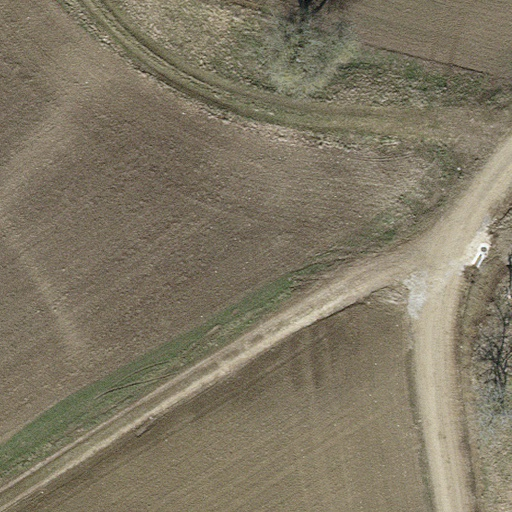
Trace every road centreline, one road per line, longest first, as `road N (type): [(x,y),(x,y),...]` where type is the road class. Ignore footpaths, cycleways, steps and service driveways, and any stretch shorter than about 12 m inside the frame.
road 1 (track): [(463,234),(302,317),(0,508)]
road 2 (track): [(511,156),(472,128),(304,113),(218,90),(141,46),(100,0)]
road 3 (track): [(511,156),(463,234),(441,305),(437,398),(456,511)]
